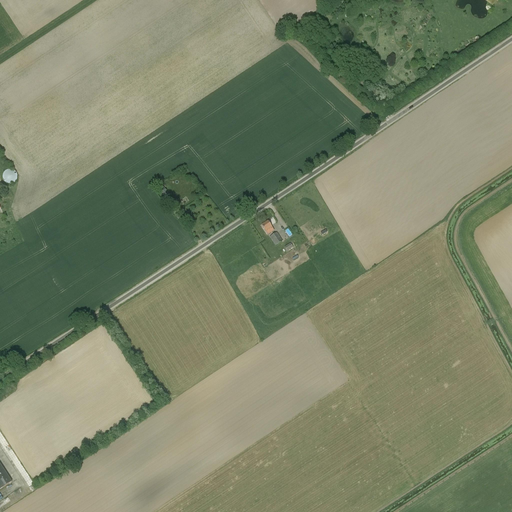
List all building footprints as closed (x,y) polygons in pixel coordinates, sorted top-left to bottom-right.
[(15,182),(17,180),(17,178),(17,177),(17,174),(16,172),(14,171),(12,170),(9,169),(7,170),(5,171),(4,173),(3,175),(2,177),(3,179),(3,180),(5,182),(7,184),(9,184),(11,184),(13,184),(15,182)] [(162,186),(158,190),(165,199),(170,195),(162,186)] [(268,222),(261,226),(265,231),(268,235),(274,231),(271,227),(268,222)] [(282,241),(277,233),(269,238),(275,246),(282,241)] [(0,489),(3,488),(12,482),(0,463),(0,489)] [(0,508),(10,502),(7,498),(0,502),(0,508)]
